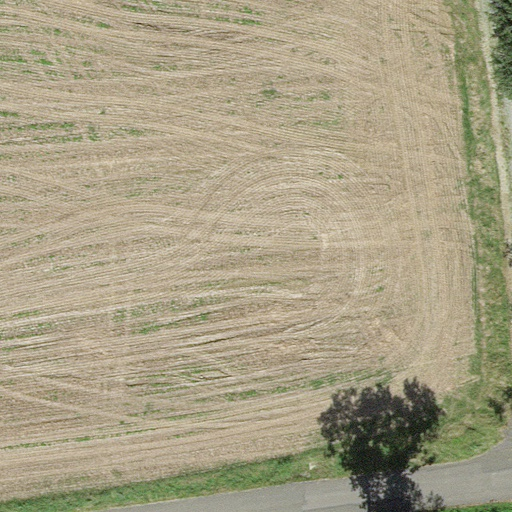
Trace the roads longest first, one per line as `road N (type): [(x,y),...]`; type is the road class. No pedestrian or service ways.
road 1 (unclassified): [(265,511),(511,478)]
road 2 (track): [(511,157),(487,0)]
